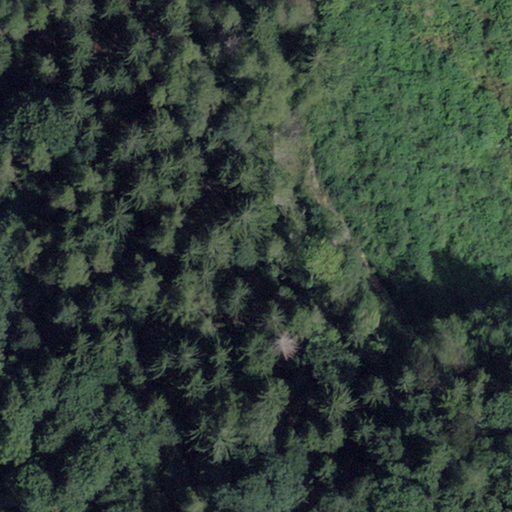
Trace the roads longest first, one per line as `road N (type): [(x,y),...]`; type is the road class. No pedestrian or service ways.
road 1 (track): [(340,48),(448,156),(511,235)]
road 2 (track): [(511,129),(452,12),(455,0)]
